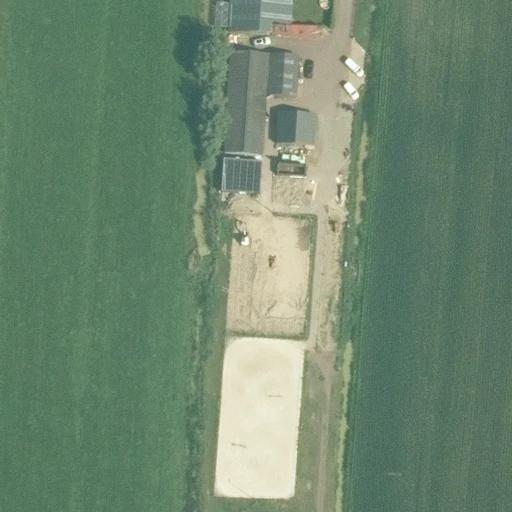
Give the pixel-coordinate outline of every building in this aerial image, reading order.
[(232,0),(230,34),(268,36),(270,0),(232,0)] [(292,27),(293,0),(272,0),(271,26),(292,27)] [(295,99),(297,59),(229,54),(223,154),(261,156),(265,97),(295,99)] [(313,146),(314,116),(276,114),(275,144),(313,146)] [(223,191),(262,193),(263,161),(224,159),(223,191)]
